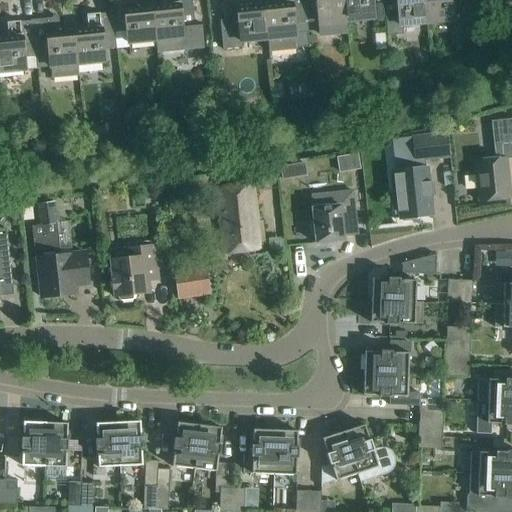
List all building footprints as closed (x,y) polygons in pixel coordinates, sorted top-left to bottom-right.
[(155,41),(152,5),(138,6),(137,0),(110,0),(112,12),(114,32),(128,31),(129,43),(155,41)] [(152,5),(155,41),(157,52),(202,47),(200,24),(195,24),(192,0),(165,0),(165,3),(152,5)] [(267,40),(264,3),(250,5),(249,0),(222,0),(225,20),(220,20),(223,50),(242,48),(241,42),(267,40)] [(304,13),(303,0),(277,0),(278,2),(264,3),(267,40),(268,53),(308,49),(305,13),(304,13)] [(346,19),(343,0),(303,0),(304,13),(305,13),(317,11),(319,35),(347,33),(346,22),(346,19)] [(343,0),(346,19),(346,22),(385,18),(385,16),(384,5),(385,5),(384,0),(343,0)] [(384,0),(385,5),(384,5),(385,16),(399,14),(400,27),(426,24),(424,0),(384,0)] [(424,0),(426,24),(452,22),(451,9),(465,8),(464,0),(424,0)] [(87,27),(74,29),(76,65),(102,62),(101,49),(115,47),(114,32),(112,12),(86,15),(87,27)] [(59,17),(32,20),(36,56),(49,55),(51,78),(77,75),(76,65),(74,29),(60,30),(59,17)] [(478,19),(474,19),(466,20),(467,37),(480,35),(478,19)] [(36,56),(32,20),(7,22),(8,35),(0,35),(0,72),(37,69),(36,56)] [(223,58),(215,59),(216,67),(224,66),(223,58)] [(228,85),(219,86),(221,100),(230,99),(228,85)] [(282,88),(274,89),(276,99),(283,98),(282,88)] [(43,135),(42,123),(38,123),(33,130),(33,136),(43,135)] [(400,219),(404,218),(404,221),(416,220),(416,217),(432,215),(427,168),(426,168),(425,160),(450,157),(447,133),(411,137),(414,161),(415,161),(416,169),(395,171),(400,219)] [(357,154),(337,157),(340,172),(360,168),(357,154)] [(511,198),(509,178),(506,158),(493,159),(489,156),(481,157),(478,161),(475,161),(479,201),(511,198)] [(253,183),(216,187),(222,254),(266,249),(262,221),(258,222),(253,183)] [(344,236),(357,235),(353,192),(327,194),(328,207),(312,209),(316,243),(344,240),(344,236)] [(37,205),(40,225),(57,222),(54,202),(37,205)] [(0,210),(0,214),(0,216),(6,221),(11,220),(10,210),(0,210)] [(0,298),(0,299),(0,293),(0,290),(13,289),(10,269),(7,234),(0,234),(0,298)] [(159,280),(155,245),(139,247),(137,243),(130,243),(129,248),(126,248),(127,258),(110,260),(112,281),(113,289),(114,297),(120,296),(122,300),(132,299),(134,295),(146,293),(145,281),(159,280)] [(436,274),(437,252),(401,262),(401,263),(403,263),(402,272),(436,274)] [(85,253),(38,258),(42,298),(75,294),(74,285),(89,283),(86,263),(85,253)] [(210,294),(207,274),(175,279),(178,298),(210,294)] [(371,300),(415,302),(416,280),(400,279),(400,278),(388,278),(388,279),(372,278),(371,300)] [(459,304),(460,280),(448,279),(447,303),(459,304)] [(473,280),(460,280),(459,304),(472,304),(473,280)] [(503,306),(511,305),(511,283),(504,283),(503,306)] [(415,302),(371,300),(370,322),(386,323),(386,324),(398,325),(398,324),(423,325),(423,302),(415,302)] [(511,305),(503,306),(495,305),(494,327),(511,327),(511,352),(511,354),(511,353),(511,305)] [(446,327),(446,339),(470,340),(470,328),(446,327)] [(470,340),(446,339),(445,351),(470,352),(470,340)] [(364,373),(408,375),(409,353),(392,352),(392,351),(380,350),(380,352),(365,351),(364,373)] [(470,352),(445,351),(445,364),(469,365),(470,352)] [(469,365),(445,364),(445,376),(469,377),(469,365)] [(408,375),(364,373),(363,395),(379,396),(379,397),(391,397),(391,396),(407,397),(408,375)] [(488,402),(511,402),(511,378),(505,378),(505,380),(489,379),(488,384),(480,383),(480,401),(488,402)] [(419,411),(443,412),(444,400),(420,399),(419,411)] [(511,402),(488,402),(487,423),(504,424),(504,425),(511,425),(511,402)] [(443,412),(419,411),(419,424),(443,425),(443,412)] [(140,421),(118,422),(120,466),(142,465),(141,449),(143,448),(142,437),(141,437),(140,421)] [(44,466),(45,422),(23,422),(23,437),(21,437),(21,449),(22,449),(22,466),(44,466)] [(67,423),(45,422),(44,466),(66,467),(66,451),(68,451),(68,439),(67,439),(67,423)] [(120,466),(118,422),(96,423),(97,439),(95,439),(96,451),(97,451),(98,467),(120,466)] [(194,469),(200,425),(178,422),(176,438),(174,438),(173,449),(174,449),(172,466),(194,469)] [(419,424),(418,436),(442,437),(443,425),(419,424)] [(221,427),(200,425),(194,469),(216,471),(215,497),(220,497),(219,511),(232,511),(233,488),(233,463),(217,463),(218,455),(219,455),(221,443),(220,443),(221,427)] [(343,432),(357,474),(361,483),(387,475),(390,473),(393,470),(395,466),(396,462),(395,458),(393,454),(390,451),(387,449),(382,449),(378,449),(374,451),(370,439),(369,440),(364,425),(343,432)] [(274,474),(275,430),(253,429),(253,445),(252,445),(251,456),(243,455),(243,473),(274,474)] [(275,430),(274,474),(296,475),(296,458),(298,458),(298,447),(297,447),(297,431),(275,430)] [(357,474),(343,432),(322,438),(327,453),(326,454),(330,466),(331,465),(336,480),(357,474)] [(442,437),(418,436),(418,448),(442,449),(442,437)] [(478,474),(511,475),(511,453),(507,453),(507,452),(496,451),(496,453),(487,452),(487,447),(471,447),(470,474),(478,474)] [(145,462),(144,485),(143,509),(156,509),(157,485),(157,462),(145,462)] [(511,475),(478,474),(477,508),(493,509),(494,498),(506,498),(506,497),(511,497),(511,475)] [(5,480),(4,504),(16,504),(17,480),(5,480)] [(80,506),(80,482),(68,482),(67,506),(80,506)] [(80,482),(80,506),(92,507),(93,483),(80,482)] [(169,486),(157,485),(156,509),(168,510),(169,486)] [(244,511),(245,488),(233,488),(232,511),(233,511),(244,511)] [(308,511),(309,491),(296,490),(295,511),(308,511)] [(309,491),(308,511),(320,511),(321,491),(309,491)]
